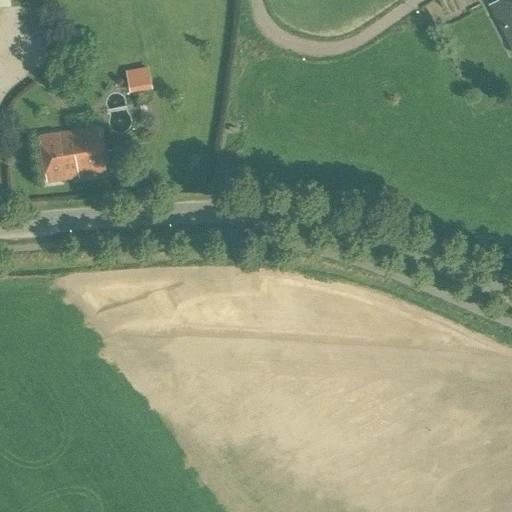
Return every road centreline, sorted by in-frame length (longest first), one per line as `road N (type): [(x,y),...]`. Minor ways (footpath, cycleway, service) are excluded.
road 1 (tertiary): [(0,224),(277,216),(330,226),(511,298)]
road 2 (residential): [(428,0),(331,56),(273,40),(255,0)]
